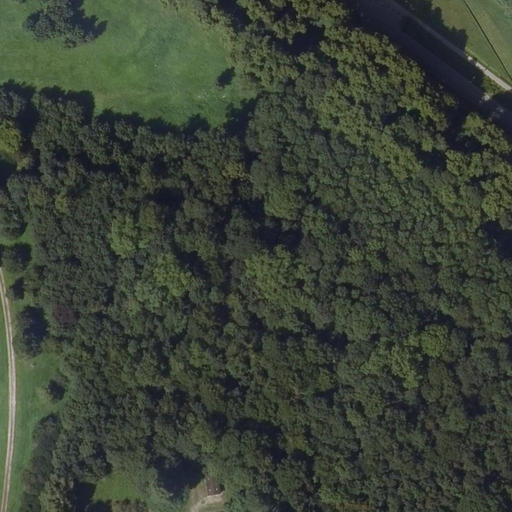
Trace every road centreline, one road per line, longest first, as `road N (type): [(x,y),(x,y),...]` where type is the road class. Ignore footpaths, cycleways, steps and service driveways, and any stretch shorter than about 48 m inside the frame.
road 1 (track): [(6,511),(16,403),(0,265)]
road 2 (unclassified): [(349,0),(511,121)]
